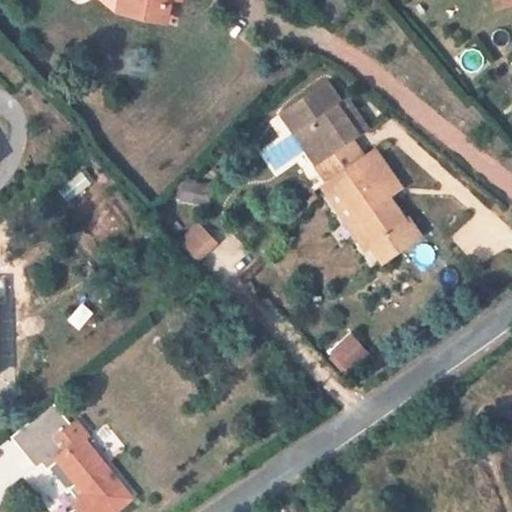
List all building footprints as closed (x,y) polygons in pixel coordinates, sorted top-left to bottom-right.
[(121,0),(120,10),(161,19),(162,10),(168,11),(169,0),(121,0)] [(358,0),(320,0),(319,3),(340,21),(358,0)] [(282,112),(296,131),(306,133),(323,157),(317,161),(333,186),(335,185),(375,243),(372,245),(384,261),(421,236),(409,219),(406,221),(390,196),(386,191),(398,183),(376,150),(365,158),(352,138),(367,128),(348,100),(342,104),(327,81),(282,112)] [(296,131),(317,161),(323,157),(306,133),(296,131)] [(184,181),(182,200),(209,204),(212,185),(184,181)] [(401,188),(398,183),(386,191),(390,196),(401,188)] [(375,243),(335,185),(333,186),(327,190),(367,248),(372,245),(375,243)] [(201,230),(183,247),(195,260),(213,242),(201,230)] [(350,335),(332,351),(349,370),(367,353),(350,335)] [(83,511),(114,511),(133,497),(85,438),(89,434),(78,421),(54,441),(64,453),(58,458),(78,482),(86,493),(79,499),(75,502),(83,511)] [(86,493),(78,482),(70,488),(79,499),(86,493)]
